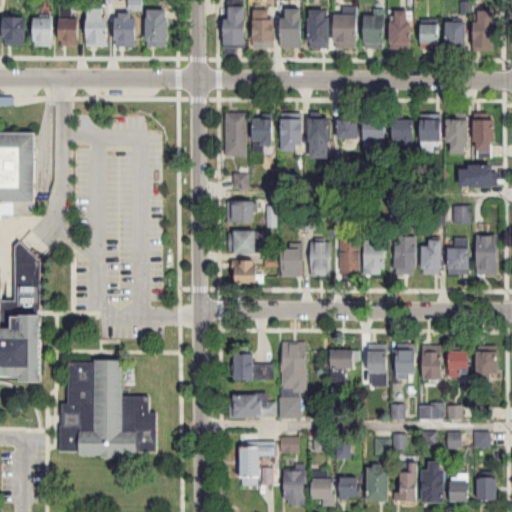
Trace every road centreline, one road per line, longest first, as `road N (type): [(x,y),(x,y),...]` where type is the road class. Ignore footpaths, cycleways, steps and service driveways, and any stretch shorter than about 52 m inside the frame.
road 1 (residential): [(201,511),(198,0)]
road 2 (residential): [(0,78),(511,79)]
road 3 (residential): [(200,311),(511,311)]
